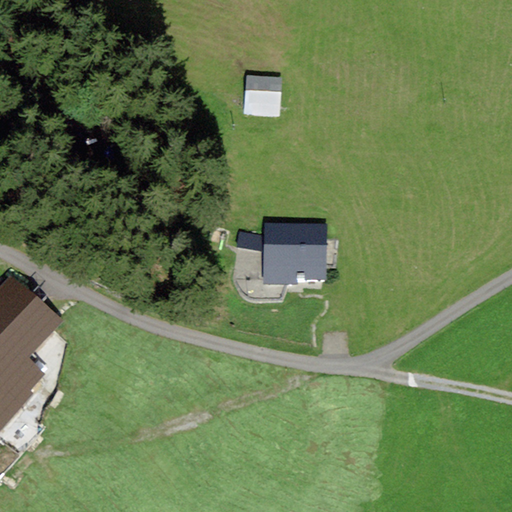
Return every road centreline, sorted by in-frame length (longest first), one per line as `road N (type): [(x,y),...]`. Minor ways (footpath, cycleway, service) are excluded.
road 1 (unclassified): [(0,250),(152,324),(250,353),(350,368),(372,366),(511,276)]
road 2 (track): [(314,364),(295,383),(146,434),(47,450)]
road 3 (track): [(372,366),(511,399)]
